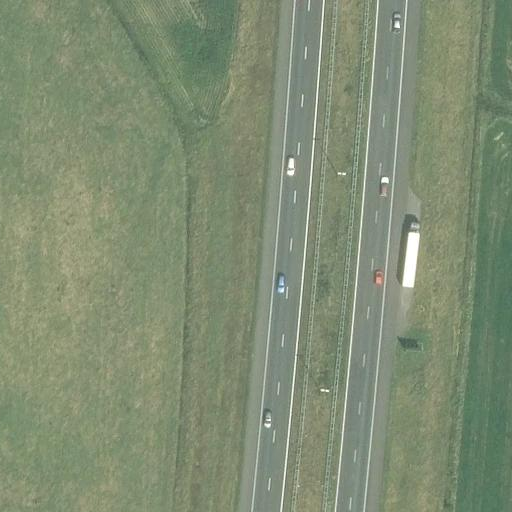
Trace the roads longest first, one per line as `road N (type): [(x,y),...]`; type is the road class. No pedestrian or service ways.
road 1 (motorway): [(356,511),(403,0)]
road 2 (motorway): [(299,0),(254,511)]
